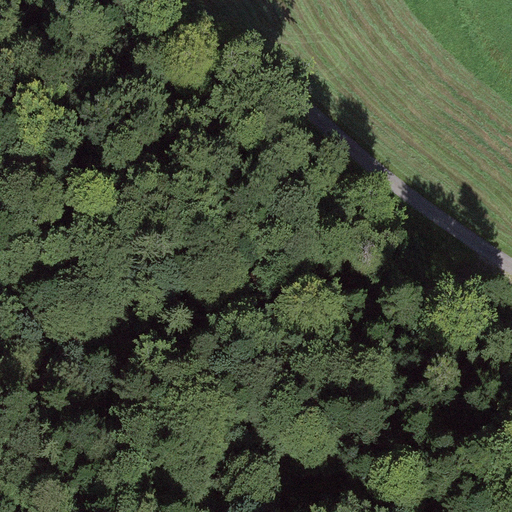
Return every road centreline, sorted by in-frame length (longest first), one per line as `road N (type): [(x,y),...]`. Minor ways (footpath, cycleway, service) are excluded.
road 1 (track): [(0,316),(99,329),(367,312),(433,295),(491,255)]
road 2 (track): [(511,267),(370,162),(182,0)]
